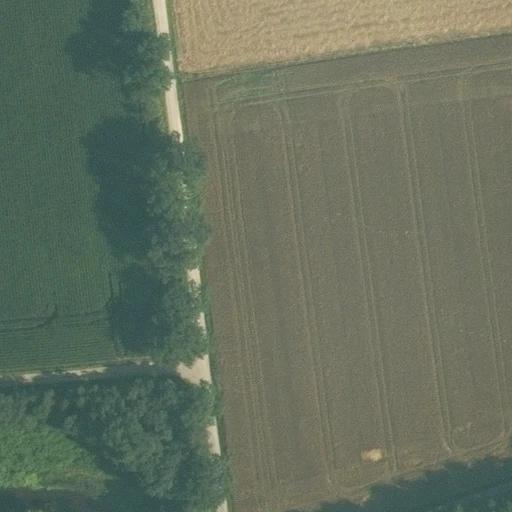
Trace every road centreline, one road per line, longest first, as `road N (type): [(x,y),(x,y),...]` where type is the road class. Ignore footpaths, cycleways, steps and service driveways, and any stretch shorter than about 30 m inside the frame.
road 1 (residential): [(200,357),(158,0)]
road 2 (unclassified): [(200,357),(0,375)]
road 3 (residential): [(220,511),(200,357)]
